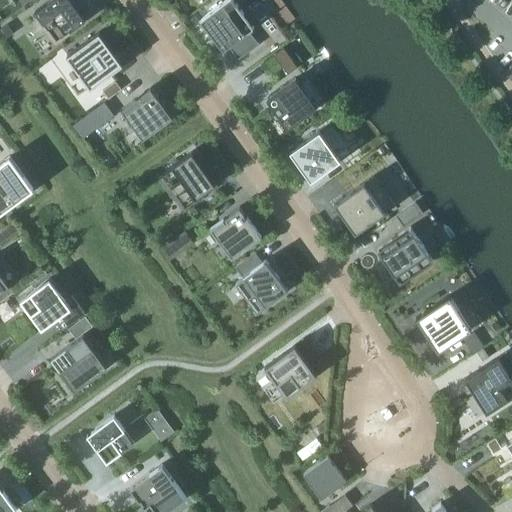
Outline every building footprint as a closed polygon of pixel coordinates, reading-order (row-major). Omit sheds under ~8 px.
[(50,0),(33,12),(55,41),(84,20),(68,0),(50,0)] [(226,0),(200,20),(223,50),(228,47),(238,60),(251,50),(241,37),(253,27),(232,0),(226,0)] [(0,33),(4,40),(13,33),(7,24),(0,29),(0,33)] [(66,56),(90,88),(123,64),(98,32),(66,56)] [(273,55),(264,62),(273,75),(283,68),(273,55)] [(270,105),(276,112),(287,128),(316,107),(295,78),(273,94),(271,95),(266,99),(270,105)] [(108,99),(108,98),(121,89),(115,81),(102,91),(108,99)] [(121,108),(143,138),(173,116),(151,86),(121,108)] [(97,130),(88,119),(77,127),(85,138),(97,130)] [(288,153),(309,182),(338,162),(317,132),(288,153)] [(186,205),(210,188),(215,184),(214,184),(206,172),(200,164),(191,151),(159,175),(169,189),(172,186),(186,205)] [(0,163),(0,212),(33,189),(9,157),(0,163)] [(363,182),(333,203),(354,234),(376,218),(383,213),(394,206),(373,175),(363,182)] [(210,227),(209,228),(231,257),(258,238),(261,236),(261,235),(247,216),(246,217),(243,213),(244,213),(239,206),(225,217),(223,219),(223,218),(210,227)] [(376,244),(404,230),(398,217),(370,231),(376,244)] [(19,233),(10,220),(1,227),(10,240),(19,233)] [(377,249),(399,282),(432,260),(410,227),(377,249)] [(190,241),(184,232),(173,240),(177,247),(178,247),(181,248),(181,247),(190,241)] [(229,287),(252,317),(282,295),(260,264),(229,287)] [(0,292),(9,286),(0,273),(0,292)] [(20,300),(41,329),(70,308),(49,279),(20,300)] [(449,296),(415,318),(437,351),(471,329),(449,296)] [(68,329),(75,338),(92,326),(84,316),(68,329)] [(281,354),(264,367),(270,375),(283,393),(286,397),(287,395),(300,386),(301,386),(316,375),(294,345),(292,347),(281,354)] [(91,347),(79,355),(75,358),(67,346),(63,349),(51,358),(54,362),(60,370),(68,382),(74,389),(94,375),(105,366),(91,347)] [(464,378),(485,412),(511,394),(511,379),(498,357),(464,378)] [(133,442),(113,415),(97,427),(86,435),(106,462),(111,458),(133,442)] [(155,429),(163,440),(174,432),(166,421),(155,429)] [(500,450),(493,439),(485,444),(491,455),(500,450)] [(303,472),(320,495),(343,478),(326,455),(303,472)] [(129,488),(138,500),(140,499),(142,502),(140,503),(146,511),(163,511),(185,496),(161,464),(129,488)] [(0,511),(9,511),(17,507),(3,489),(1,490),(0,488),(0,511)] [(377,511),(371,503),(360,511),(358,511),(345,511),(345,510),(345,511),(342,511),(377,511)] [(446,511),(440,503),(427,511),(446,511)]
